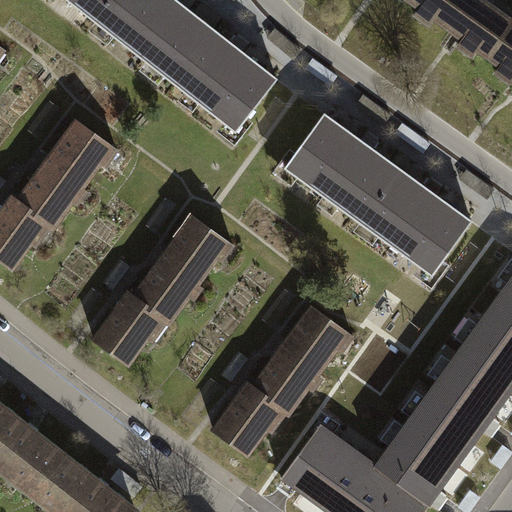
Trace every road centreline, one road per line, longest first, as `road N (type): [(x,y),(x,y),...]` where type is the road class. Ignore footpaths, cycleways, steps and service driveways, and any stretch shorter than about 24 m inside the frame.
road 1 (residential): [(270,0),(511,182)]
road 2 (residential): [(0,339),(209,503)]
